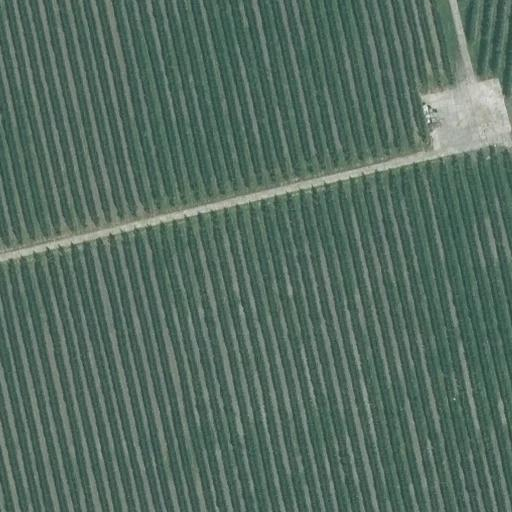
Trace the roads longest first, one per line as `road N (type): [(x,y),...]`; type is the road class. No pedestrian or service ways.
road 1 (track): [(511,143),(0,259)]
road 2 (track): [(485,143),(453,0)]
